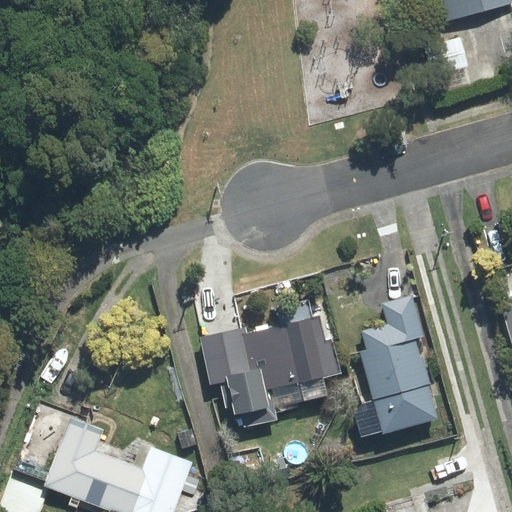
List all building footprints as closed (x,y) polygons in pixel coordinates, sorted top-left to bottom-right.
[(445,0),(450,16),(510,0),(445,0)] [(423,333),(413,297),(387,305),(393,325),(367,332),(372,351),(367,353),(388,428),(437,414),(416,336),(423,333)] [(319,320),(229,340),(247,422),(279,415),(278,407),(301,402),(296,379),(339,369),(333,342),(325,344),(319,320)] [(102,431),(76,421),(54,482),(131,510),(130,511),(175,511),(192,466),(152,451),(143,473),(93,455),(102,431)] [(37,511),(50,481),(16,468),(1,508),(12,511),(37,511)]
